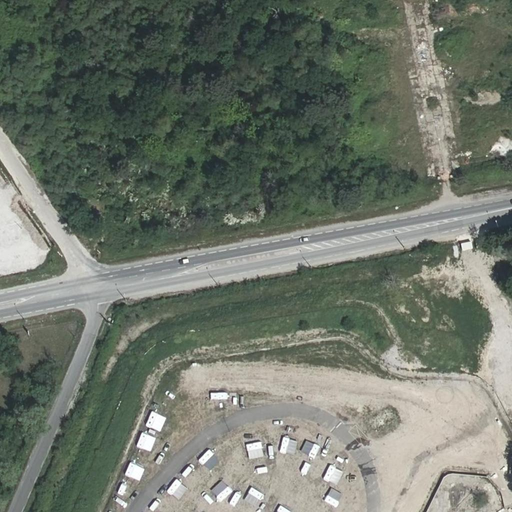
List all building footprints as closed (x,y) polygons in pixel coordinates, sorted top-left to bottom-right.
[(28,213),(16,216),(20,229),(31,225),(28,213)] [(1,234),(0,235),(0,255),(10,249),(1,234)] [(464,345),(463,375),(473,375),(474,346),(464,345)] [(453,406),(460,403),(456,393),(448,396),(453,406)] [(466,511),(468,487),(450,486),(448,511),(466,511)]
